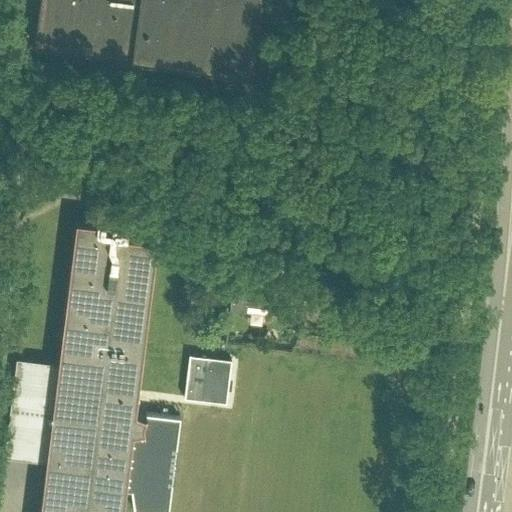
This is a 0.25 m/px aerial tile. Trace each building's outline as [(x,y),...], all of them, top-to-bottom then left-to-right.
[(38,0),(33,43),(129,56),(249,72),(259,0),(38,0)] [(14,366),(4,446),(11,447),(45,451),(37,511),(120,511),(122,504),(123,490),(123,489),(129,490),(133,509),(156,511),(165,511),(162,511),(167,473),(168,474),(170,454),(169,454),(174,417),(179,416),(145,411),(144,413),(143,414),(133,410),(155,239),(125,235),(125,231),(126,226),(128,210),(95,206),(93,221),(74,219),(56,361),(55,371),(18,366),(14,366)] [(186,242),(185,252),(193,253),(195,243),(186,242)] [(266,312),(271,265),(233,261),(228,308),(266,312)] [(189,352),(182,402),(184,402),(184,396),(202,398),(208,355),(205,355),(190,353),(190,352),(189,352)]
